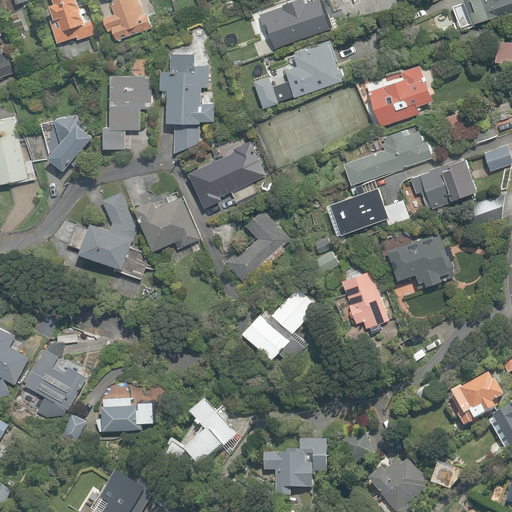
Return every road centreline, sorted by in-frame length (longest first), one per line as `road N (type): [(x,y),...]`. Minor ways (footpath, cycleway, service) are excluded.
road 1 (residential): [(0,250),(49,227),(86,183),(158,165),(175,165),(205,231)]
road 2 (residential): [(511,306),(462,327),(420,374),(381,399),(292,411)]
road 3 (residential): [(0,270),(195,361)]
